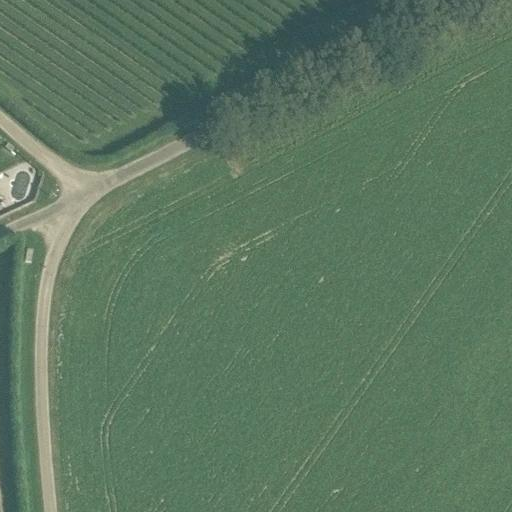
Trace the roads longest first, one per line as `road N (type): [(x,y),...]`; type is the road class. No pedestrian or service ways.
road 1 (unclassified): [(75,197),(466,0)]
road 2 (unclassified): [(52,511),(40,295),(75,197)]
